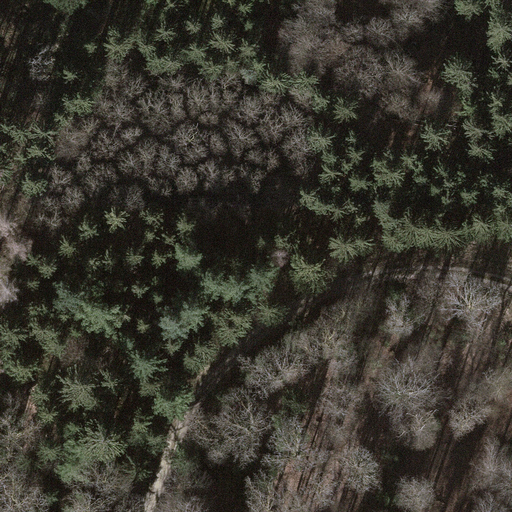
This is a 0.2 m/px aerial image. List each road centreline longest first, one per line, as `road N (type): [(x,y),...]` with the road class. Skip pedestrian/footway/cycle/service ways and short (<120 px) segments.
road 1 (track): [(511,289),(412,273),(338,290),(273,323),(210,381),(173,438),(152,511)]
road 2 (track): [(152,511),(0,469)]
